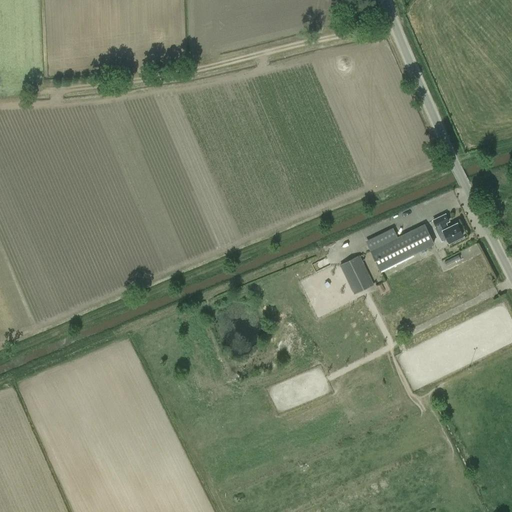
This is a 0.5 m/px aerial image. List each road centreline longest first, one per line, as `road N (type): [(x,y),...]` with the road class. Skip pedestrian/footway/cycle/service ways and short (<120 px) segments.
road 1 (track): [(387,19),(133,74),(0,80)]
road 2 (unclassified): [(511,287),(382,0)]
